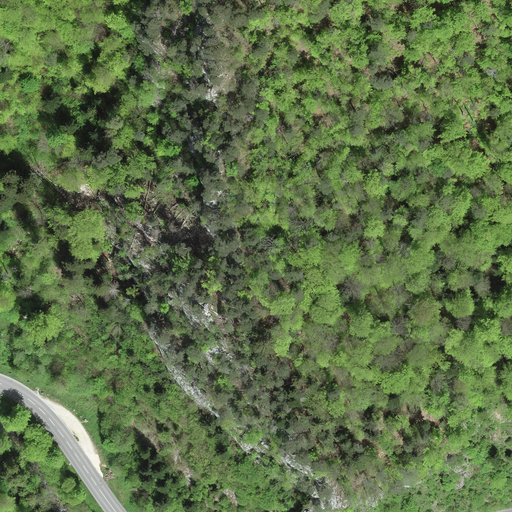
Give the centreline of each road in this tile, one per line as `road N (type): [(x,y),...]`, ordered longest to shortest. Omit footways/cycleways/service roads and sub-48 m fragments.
road 1 (track): [(263,192),(511,172)]
road 2 (track): [(511,186),(463,217),(335,332)]
road 3 (secondary): [(114,511),(46,417),(0,383)]
